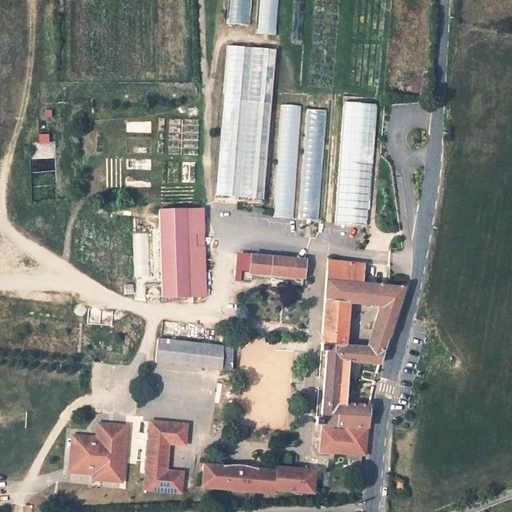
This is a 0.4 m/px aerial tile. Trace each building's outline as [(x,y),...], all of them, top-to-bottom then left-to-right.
[(228,0),(228,24),(249,25),(250,0),(228,0)] [(257,0),(256,34),(276,35),(277,0),(257,0)] [(268,217),(277,103),(257,101),(248,214),(268,217)] [(370,155),(374,104),(342,102),(338,153),(333,222),(365,225),(370,155)] [(303,105),(283,103),(274,217),(293,219),(303,105)] [(327,111),(307,110),(298,219),(319,221),(327,111)] [(48,134),(40,134),(40,143),(48,143),(48,134)] [(206,296),(204,208),(160,210),(162,297),(206,296)] [(304,278),(305,261),(251,256),(250,273),(304,278)] [(316,424),(334,426),(334,429),(322,428),(320,450),(343,453),(365,455),(369,405),(345,404),(348,362),(378,364),(386,340),(388,337),(404,288),(361,284),(363,265),(328,261),(320,350),(326,351),(320,418),(317,417),(316,424)] [(221,369),(230,370),(231,337),(223,337),(222,346),(221,369)] [(200,367),(202,343),(158,339),(155,362),(200,367)] [(221,369),(222,346),(202,343),(200,367),(221,369)] [(149,421),(143,489),(180,492),(182,472),(166,471),(168,443),(184,445),(186,424),(149,421)] [(120,481),(125,427),(97,424),(96,438),(73,436),(70,471),(93,473),(92,478),(120,481)] [(219,465),(205,464),(203,486),(218,488),(277,493),(277,490),(315,493),(317,471),(309,470),(307,472),(306,474),(304,473),(304,471),(302,469),(278,467),(278,471),(255,469),(251,472),(231,470),(228,466),(219,465)]
